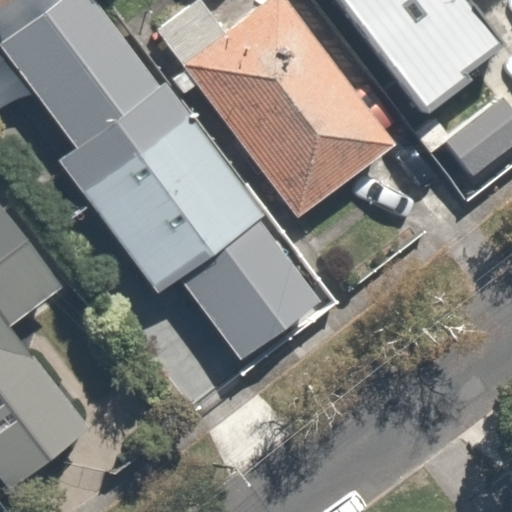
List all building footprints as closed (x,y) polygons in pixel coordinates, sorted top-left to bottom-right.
[(308,284),(92,0),(45,0),(0,34),(0,75),(56,149),(39,162),(137,290),(154,277),(214,356),(308,284)] [(177,0),(137,30),(277,213),(383,132),(281,0),(177,0)] [(327,0),(404,100),(468,50),(487,36),(459,0),(327,0)] [(511,134),(511,107),(468,50),(404,100),(461,174),(511,134)] [(0,211),(0,469),(69,416),(0,326),(0,322),(54,282),(0,211)]
